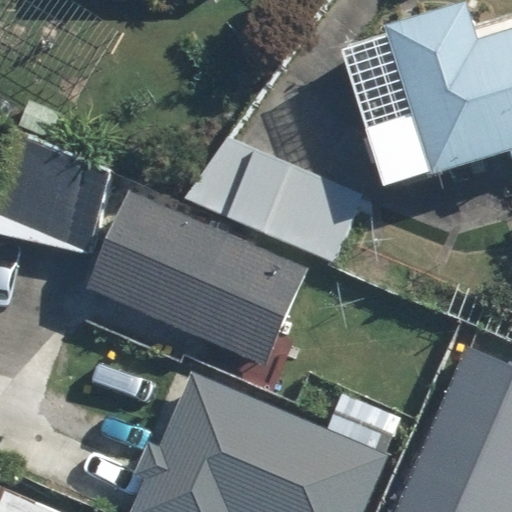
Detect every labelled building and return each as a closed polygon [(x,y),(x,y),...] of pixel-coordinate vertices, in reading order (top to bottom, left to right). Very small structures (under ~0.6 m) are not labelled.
[(511,18),(486,26),(480,5),(401,28),(403,35),(358,48),(398,181),(441,169),(444,180),(511,159),(511,18)] [(0,233),(94,254),(120,173),(22,127),(0,218),(0,233)] [(262,152),(233,218),(336,263),(365,196),(262,152)] [(316,273),(138,193),(94,288),(272,368),(316,273)] [(511,511),(511,363),(477,349),(409,511),(511,511)] [(200,373),(168,446),(157,442),(142,475),(153,480),(138,511),(371,511),(395,458),(200,373)] [(64,511),(0,482),(0,511),(64,511)]
